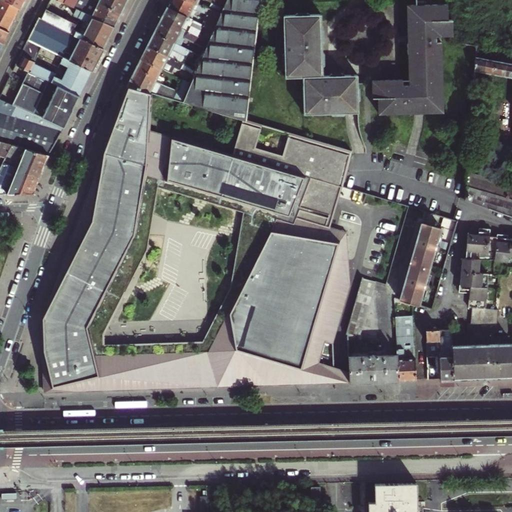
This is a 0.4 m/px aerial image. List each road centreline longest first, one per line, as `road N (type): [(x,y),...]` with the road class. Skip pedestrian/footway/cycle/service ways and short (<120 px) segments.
road 1 (primary): [(0,456),(511,443)]
road 2 (primary): [(511,407),(0,418)]
road 3 (tertiary): [(51,208),(149,0)]
road 4 (tertiary): [(0,360),(51,208)]
